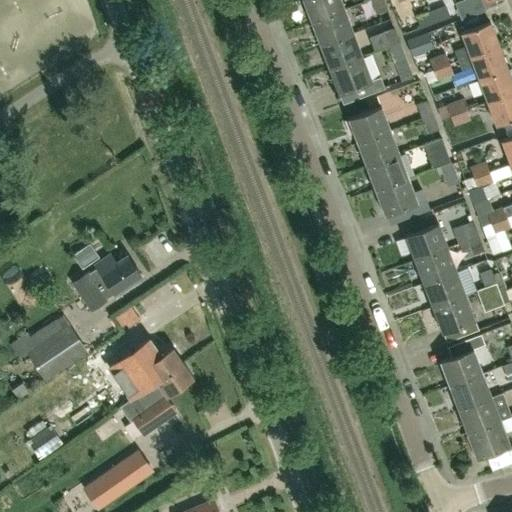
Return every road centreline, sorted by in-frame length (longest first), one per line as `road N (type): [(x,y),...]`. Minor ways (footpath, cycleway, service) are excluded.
road 1 (unclassified): [(302,511),(111,0)]
road 2 (residential): [(437,506),(250,0)]
